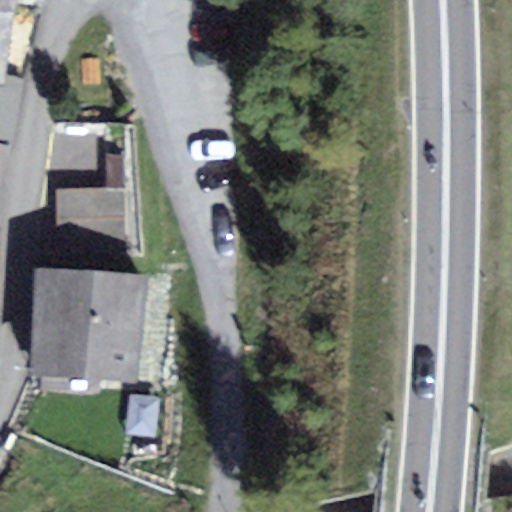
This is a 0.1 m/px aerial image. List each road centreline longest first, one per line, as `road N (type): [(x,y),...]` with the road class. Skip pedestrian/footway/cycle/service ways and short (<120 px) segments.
road 1 (residential): [(237,511),(228,480),(217,279),(171,79),(141,0)]
road 2 (primary): [(433,511),(447,326),(448,0)]
road 3 (residential): [(0,399),(38,114),(57,48),(82,0)]
road 4 (residential): [(511,471),(393,511)]
